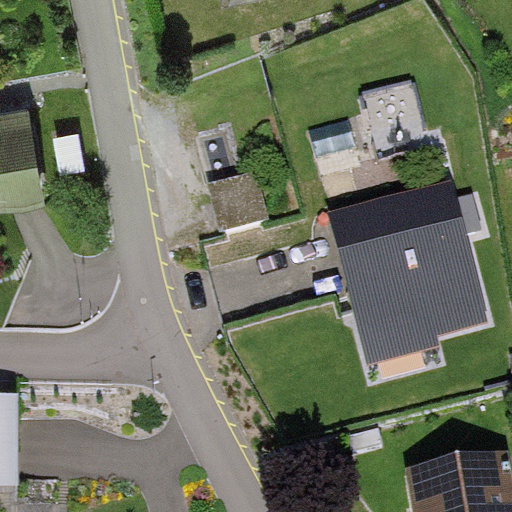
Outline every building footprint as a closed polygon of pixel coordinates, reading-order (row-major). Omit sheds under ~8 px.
[(37,113),(0,120),(0,211),(55,200),(37,113)] [(225,236),(266,225),(255,184),(213,195),(225,236)] [(448,202),(336,231),(363,334),(418,320),(421,334),(479,320),(448,202)] [(10,423),(0,422),(0,502),(8,503),(10,423)] [(511,511),(511,471),(429,486),(433,511),(511,511)]
